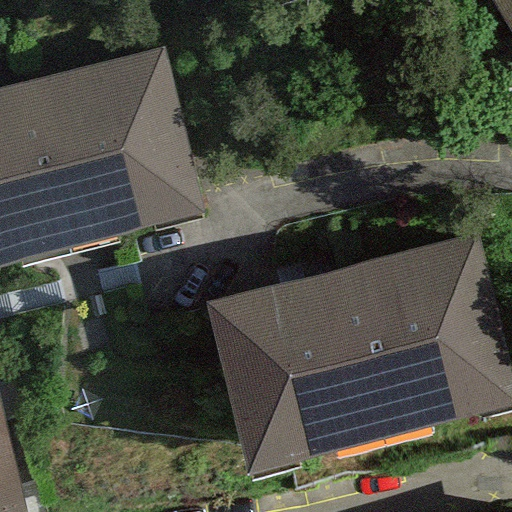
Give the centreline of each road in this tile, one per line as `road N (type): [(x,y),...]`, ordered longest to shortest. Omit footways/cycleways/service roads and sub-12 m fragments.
road 1 (motorway): [(0,184),(404,202),(511,218)]
road 2 (residential): [(511,169),(311,197),(241,216),(121,266)]
road 3 (residential): [(511,473),(331,511)]
